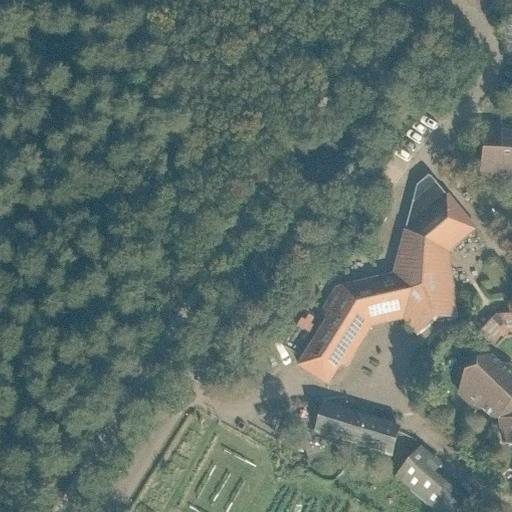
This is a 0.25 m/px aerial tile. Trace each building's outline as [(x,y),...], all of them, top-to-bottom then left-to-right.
[(449,31),(443,40),(450,49),(461,45),(460,34),(449,31)] [(482,155),(479,177),(498,180),(503,176),(511,176),(511,139),(505,139),(501,134),(482,135),(482,155)] [(332,319),(298,368),(323,384),(359,328),(399,318),(417,339),(432,326),(435,325),(455,322),(447,256),(475,233),(446,199),(404,233),(392,278),(335,292),(322,312),(332,319)] [(511,316),(495,318),(479,334),(495,349),(504,339),(511,338),(511,316)] [(466,378),(460,398),(474,412),(481,412),(490,420),(499,423),(504,446),(511,448),(511,384),(490,363),(476,368),(466,378)] [(315,434),(390,457),(398,432),(352,418),(331,411),(324,421),(315,434)] [(419,450),(393,480),(430,511),(470,511),(424,469),(431,461),(419,450)]
